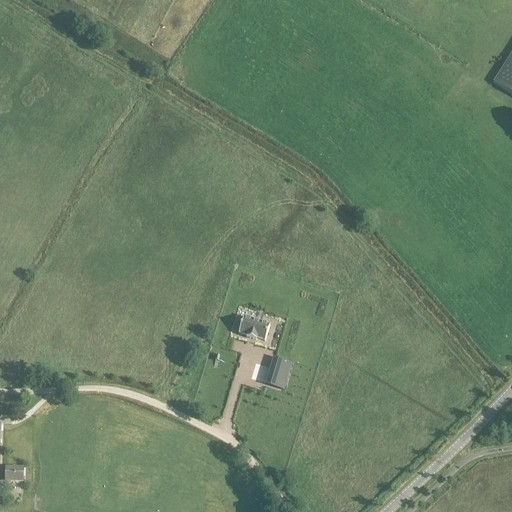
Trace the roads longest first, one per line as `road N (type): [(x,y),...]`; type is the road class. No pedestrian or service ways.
road 1 (tertiary): [(389,511),(511,391)]
road 2 (unclassified): [(409,511),(464,460),(511,448)]
